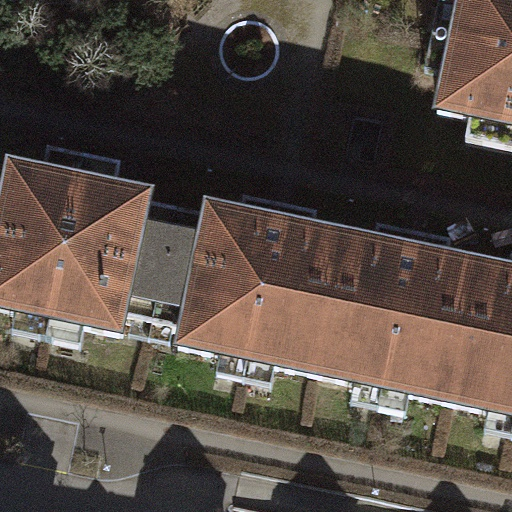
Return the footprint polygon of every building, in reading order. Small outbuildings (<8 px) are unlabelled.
[(511,0),(462,0),(438,117),(472,124),(467,145),(511,155),(511,0)] [(124,324),(153,330),(178,215),(148,209),(150,200),(117,193),(122,170),(48,154),(44,177),(11,170),(4,203),(0,202),(0,313),(121,339),(124,324)] [(206,221),(178,215),(153,330),(182,337),(179,351),(316,380),(346,240),(314,234),(317,219),(244,204),(241,218),(208,211),(206,221)] [(316,380),(450,408),(480,268),(449,262),(452,247),(378,232),(375,246),(346,240),(316,380)] [(511,262),(509,275),(480,268),(450,408),(511,421),(511,262)]
